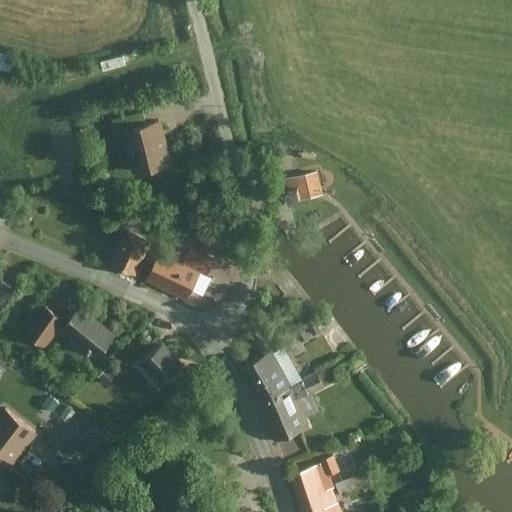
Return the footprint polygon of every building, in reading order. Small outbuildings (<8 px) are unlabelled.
[(154,120),(111,136),(125,177),(169,161),(154,120)] [(298,174),(304,198),(330,192),(324,167),(298,174)] [(121,228),(106,265),(138,278),(153,241),(121,228)] [(156,253),(144,280),(185,299),(198,273),(156,253)] [(0,283),(0,310),(13,293),(0,283)] [(61,323),(56,331),(86,358),(108,332),(78,306),(61,323)] [(61,323),(36,307),(18,335),(43,352),(56,331),(61,323)] [(159,340),(135,364),(156,385),(180,361),(159,340)] [(233,371),(276,448),(311,429),(288,389),(302,381),(282,344),(233,371)] [(34,429),(0,404),(0,455),(10,463),(34,429)] [(319,461),(326,479),(353,468),(345,450),(319,461)] [(296,511),(341,511),(326,479),(319,461),(281,478),(296,511)] [(165,492),(148,511),(182,511),(185,508),(165,492)]
